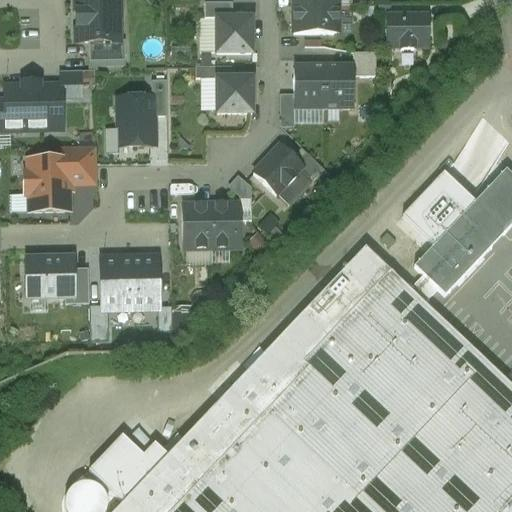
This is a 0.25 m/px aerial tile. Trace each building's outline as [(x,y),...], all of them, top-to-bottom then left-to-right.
[(70,0),(72,46),(85,45),(119,44),(117,0),(70,0)] [(338,0),(292,0),(293,9),(338,9),(338,0)] [(232,6),(204,6),(204,22),(216,22),(232,22),(232,6)] [(338,9),(293,9),(293,37),(338,37),(338,9)] [(427,19),(387,19),(387,51),(401,51),(401,53),(413,53),(413,51),(427,51),(427,19)] [(232,22),(216,22),(216,57),(251,57),(251,22),(232,22)] [(119,44),(85,45),(86,62),(124,61),(124,44),(119,44)] [(375,56),(352,56),(352,70),(352,80),(375,80),(375,56)] [(231,70),(195,70),(195,82),(216,82),(231,82),(231,70)] [(323,70),(293,70),(293,112),(323,112),(323,70)] [(352,70),(323,70),(323,112),(353,112),(352,80),(352,70)] [(231,82),(216,82),(216,117),(251,117),(251,82),(231,82)] [(0,134),(62,134),(61,92),(40,93),(40,89),(24,89),(24,93),(7,93),(7,107),(0,106),(0,134)] [(156,105),(114,107),(115,148),(157,147),(156,105)] [(280,148),(252,177),(275,199),(285,189),(286,191),(295,182),(293,180),(300,173),(303,170),(292,161),(280,148)] [(323,173),(301,152),(292,161),(303,170),(300,173),(313,184),(323,173)] [(65,167),(26,167),(27,222),(73,221),(72,193),(96,193),(96,155),(64,156),(65,167)] [(157,470),(116,511),(506,511),(511,506),(511,390),(423,307),(437,292),(444,299),(511,228),(511,179),(506,173),(475,206),(434,249),(414,270),(423,279),(409,294),(364,251),(168,458),(157,470)] [(401,219),(434,249),(475,206),(456,189),(442,176),(401,219)] [(251,224),(250,201),(238,201),(238,206),(238,207),(239,224),(251,224)] [(209,207),(181,208),(182,253),(210,252),(209,207)] [(238,207),(209,207),(210,252),(239,252),(239,224),(238,207)] [(26,256),(27,297),(76,296),(75,255),(26,256)] [(156,284),(155,261),(131,262),(100,262),(100,282),(102,282),(103,310),(103,311),(107,311),(115,310),(116,316),(135,316),(135,312),(158,311),(158,284),(156,284)] [(108,345),(107,311),(103,311),(103,310),(89,310),(90,346),(108,345)] [(170,311),(158,311),(159,336),(171,336),(170,311)] [(154,445),(143,457),(157,470),(168,458),(154,445)]
